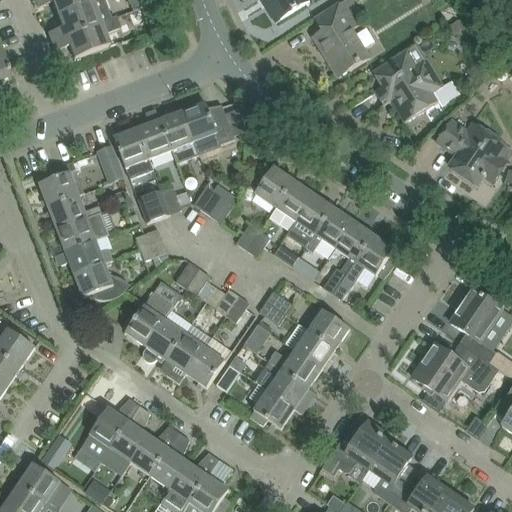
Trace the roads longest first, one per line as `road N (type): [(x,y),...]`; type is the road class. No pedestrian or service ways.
road 1 (residential): [(466,235),(228,58)]
road 2 (residential): [(290,491),(76,346)]
road 3 (residential): [(228,58),(48,126)]
road 4 (residential): [(362,384),(466,235)]
road 5 (residential): [(511,479),(362,384)]
road 6 (residential): [(76,346),(45,313),(0,196)]
road 7 (residential): [(0,461),(76,346)]
road 8 (residential): [(48,126),(29,85),(38,60),(16,0)]
road 9 (residential): [(290,491),(362,384)]
